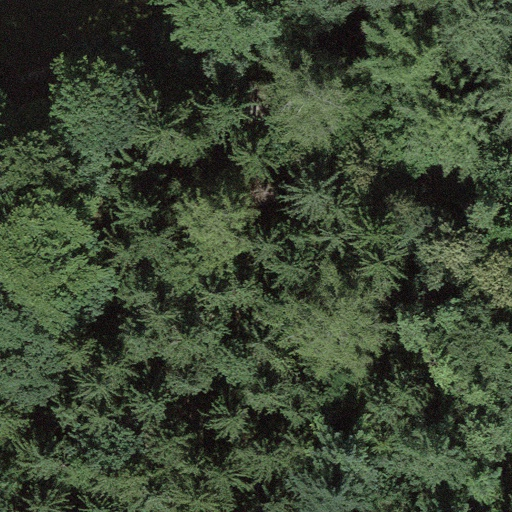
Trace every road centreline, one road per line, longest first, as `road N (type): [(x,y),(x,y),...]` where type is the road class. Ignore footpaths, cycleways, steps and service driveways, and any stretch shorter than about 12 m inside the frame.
road 1 (track): [(160,0),(165,23),(511,297)]
road 2 (track): [(0,263),(62,246),(165,23)]
